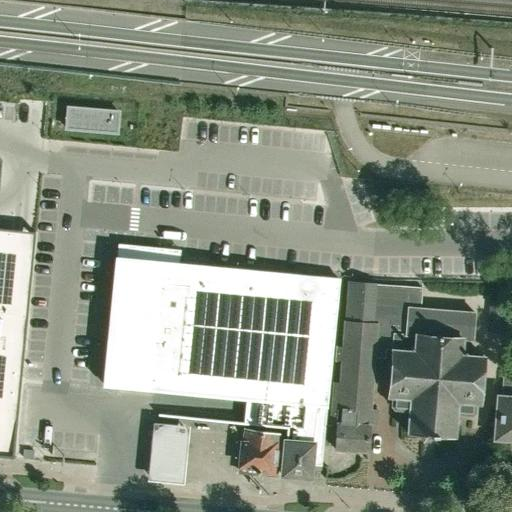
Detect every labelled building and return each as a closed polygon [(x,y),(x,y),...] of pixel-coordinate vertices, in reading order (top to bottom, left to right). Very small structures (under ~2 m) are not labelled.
[(120,110),(66,106),(64,130),(118,135),(120,110)] [(0,456),(13,458),(27,310),(4,308),(12,230),(0,228),(0,456)] [(105,368),(104,385),(152,389),(245,398),(243,424),(286,428),(285,441),(282,475),(310,478),(311,465),(321,466),(339,280),(183,265),(179,264),(139,261),(116,259),(106,368),(105,368)] [(334,355),(331,388),(333,388),(330,424),(337,424),(335,449),(367,452),(369,430),(377,429),(378,410),(370,409),(374,358),(385,359),(386,349),(393,350),(389,397),(392,398),(391,406),(395,410),(409,411),(407,433),(424,435),(424,436),(437,438),(437,435),(455,437),(457,414),(473,416),(475,408),(475,404),(479,404),(482,356),(461,354),(463,340),(472,340),(474,312),(421,307),(422,289),(348,282),(345,322),(344,322),(342,347),(335,346),(334,355)] [(511,333),(511,300),(489,299),(487,332),(511,333)] [(511,376),(504,375),(502,396),(497,396),(493,438),(511,439),(511,376)] [(187,420),(151,416),(145,473),(181,477),(187,420)] [(239,472),(260,474),(260,472),(273,473),(277,432),(242,428),(239,472)]
